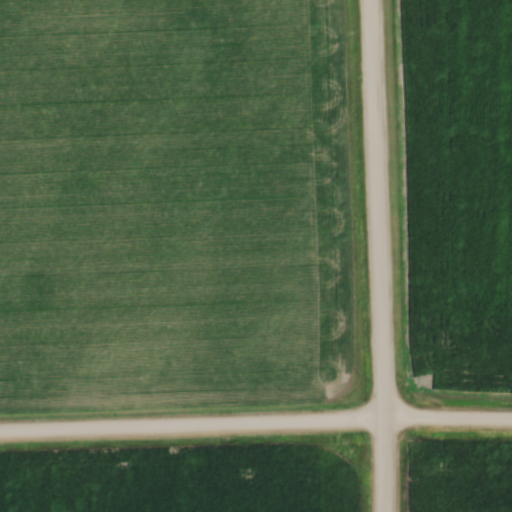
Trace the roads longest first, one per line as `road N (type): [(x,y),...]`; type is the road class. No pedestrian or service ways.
road 1 (residential): [(381,511),(368,0)]
road 2 (residential): [(511,420),(0,431)]
